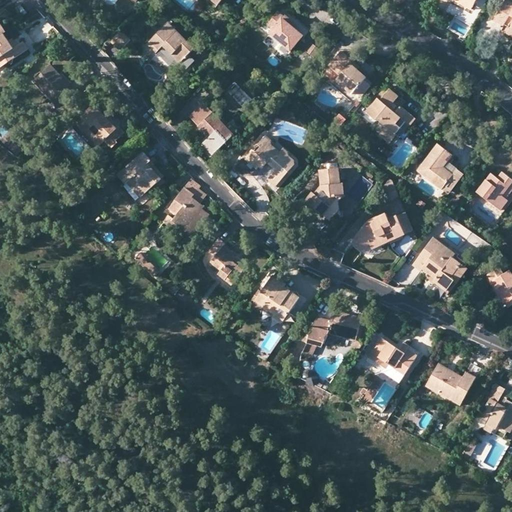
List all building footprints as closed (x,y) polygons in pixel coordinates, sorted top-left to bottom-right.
[(225,0),(202,0),(204,1),(216,11),(225,0)] [(474,4),(466,0),(451,0),(471,11),(474,4)] [(504,25),(509,28),(511,29),(511,2),(507,0),(505,0),(494,22),(503,27),(504,25)] [(16,2),(11,5),(21,18),(25,14),(16,2)] [(284,17),(278,12),(268,24),(274,29),(270,34),(290,51),(303,36),(294,29),(282,19),(284,17)] [(296,27),(284,17),(282,19),(294,29),(296,27)] [(0,67),(6,63),(13,64),(13,59),(27,49),(23,42),(13,49),(4,34),(6,32),(1,25),(0,25),(0,67)] [(165,51),(174,59),(183,68),(198,51),(171,26),(150,48),(160,56),(165,51)] [(132,43),(122,34),(112,44),(122,54),(132,43)] [(317,60),(323,52),(315,46),(309,55),(317,60)] [(357,70),(345,59),(348,56),(341,51),(328,66),(339,76),(335,81),(351,95),(355,91),(362,96),(371,85),(372,82),(366,77),(357,70)] [(360,67),(348,56),(345,59),(357,70),(360,67)] [(180,71),(183,68),(174,59),(171,62),(180,71)] [(50,65),(32,82),(56,106),(74,90),(50,65)] [(399,97),(390,89),(380,101),(378,99),(366,113),(375,121),(377,119),(385,126),(378,135),(389,144),(397,135),(395,134),(392,131),(402,119),(405,122),(411,114),(395,101),(399,97)] [(209,99),(204,103),(212,112),(217,107),(209,99)] [(214,154),(234,135),(226,127),(212,112),(204,103),(189,117),(209,139),(204,144),(214,154)] [(94,105),(74,123),(98,147),(104,141),(110,147),(124,133),(112,120),(110,122),(103,114),(94,105)] [(105,112),(103,114),(110,122),(112,120),(105,112)] [(346,119),(339,114),(333,120),(340,126),(346,119)] [(416,119),(411,114),(405,122),(410,126),(416,119)] [(395,134),(405,122),(402,119),(392,131),(395,134)] [(226,127),(234,135),(238,132),(230,123),(226,127)] [(5,139),(12,146),(21,137),(14,130),(5,139)] [(282,150),(266,136),(258,145),(261,148),(256,152),(253,150),(245,159),(244,157),(234,168),(243,176),(252,175),(256,170),(260,168),(262,169),(267,163),(273,169),(273,173),(266,181),(274,188),(295,164),(295,160),(289,154),(288,151),(284,148),(282,150)] [(12,146),(16,150),(25,141),(21,137),(12,146)] [(451,155),(438,144),(416,171),(441,189),(457,169),(447,161),(451,155)] [(164,176),(143,152),(117,175),(125,185),(126,184),(139,198),(164,176)] [(339,168),(323,170),(324,187),(316,196),(313,194),(311,192),(304,202),(309,206),(309,207),(309,208),(309,209),(310,210),(311,211),(312,211),(313,211),(315,210),(323,216),(339,197),(342,197),(345,197),(343,183),(340,183),(340,180),(340,179),(341,179),(341,178),(340,177),(339,176),(339,173),(339,172),(340,171),(341,170),(341,169),(340,169),(340,168),(339,168)] [(323,170),(319,170),(320,186),(313,194),(316,196),(324,187),(323,170)] [(497,178),(491,173),(476,192),(500,211),(508,201),(506,199),(511,191),(511,179),(502,172),(497,178)] [(381,190),(386,201),(398,196),(392,181),(389,179),(381,190)] [(200,187),(190,181),(169,210),(176,215),(173,219),(168,215),(163,223),(182,236),(185,231),(194,237),(209,215),(202,209),(204,207),(200,203),(205,195),(198,189),(200,187)] [(342,197),(339,197),(323,216),(329,221),(342,206),(340,204),(341,203),(343,202),(343,199),(342,197)] [(363,252),(369,244),(372,249),(404,235),(396,216),(388,219),(387,216),(385,213),(368,220),(352,243),(363,252)] [(401,214),(396,216),(404,235),(409,233),(401,214)] [(110,231),(102,239),(110,246),(118,238),(110,231)] [(455,254),(434,237),(412,266),(420,273),(422,270),(435,280),(433,282),(445,292),(454,282),(457,284),(468,269),(453,257),(455,254)] [(225,243),(219,238),(208,253),(214,257),(210,263),(220,271),(218,275),(231,285),(244,270),(233,261),(235,258),(237,255),(224,245),(225,243)] [(159,271),(140,253),(135,259),(154,276),(159,271)] [(246,267),(235,258),(233,261),(244,270),(246,267)] [(511,304),(511,273),(510,270),(504,274),(500,268),(487,275),(507,307),(511,304)] [(273,274),(271,278),(284,286),(286,283),(273,274)] [(284,286),(271,278),(255,302),(264,308),(273,314),(272,316),(282,323),(289,313),(300,297),(284,286)] [(260,315),(264,308),(255,302),(250,308),(260,315)] [(361,307),(341,303),(334,311),(332,311),(330,321),(318,318),(310,328),(307,342),(316,344),(322,345),(327,334),(329,331),(340,334),(340,337),(355,341),(357,342),(359,339),(356,337),(363,311),(364,309),(361,307)] [(359,339),(366,312),(363,311),(356,337),(359,339)] [(289,313),(282,323),(279,328),(276,332),(282,336),(295,316),(289,313)] [(237,320),(231,315),(225,323),(229,327),(231,328),(237,320)] [(269,321),(279,328),(282,323),(272,316),(269,321)] [(225,323),(217,333),(222,336),(229,327),(225,323)] [(355,341),(340,337),(339,340),(354,343),(350,349),(353,351),(358,351),(360,346),(360,343),(357,342),(355,341)] [(399,350),(380,338),(368,357),(386,369),(386,370),(401,379),(417,355),(407,349),(404,353),(399,350)] [(316,344),(307,342),(306,354),(314,355),(316,344)] [(403,343),(399,350),(404,353),(407,349),(408,346),(403,343)] [(274,365),(279,359),(269,353),(268,352),(263,359),(274,365)] [(287,360),(280,357),(279,359),(274,365),(283,369),(287,360)] [(438,363),(428,382),(453,396),(450,400),(460,406),(475,378),(465,373),(463,377),(438,363)] [(330,381),(311,372),(307,381),(325,390),(330,381)] [(425,387),(450,400),(453,396),(428,382),(425,387)] [(504,389),(495,384),(487,398),(489,399),(480,416),(487,421),(483,428),(491,432),(494,428),(504,433),(506,430),(510,433),(511,428),(511,401),(502,396),(504,389)] [(417,425),(426,429),(432,416),(423,412),(417,425)] [(476,444),(470,441),(465,452),(471,455),(476,444)]
